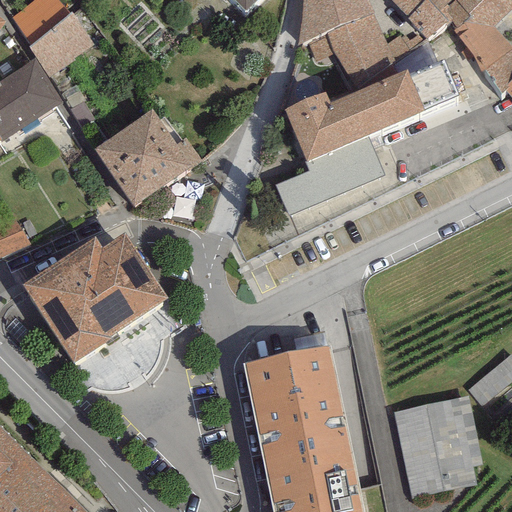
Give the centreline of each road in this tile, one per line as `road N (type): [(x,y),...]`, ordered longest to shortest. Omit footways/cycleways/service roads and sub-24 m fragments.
road 1 (residential): [(211,262),(281,86),(299,0)]
road 2 (residential): [(250,511),(211,262)]
road 3 (residential): [(0,289),(136,232),(175,238),(211,262)]
road 4 (tertiary): [(146,511),(0,363)]
